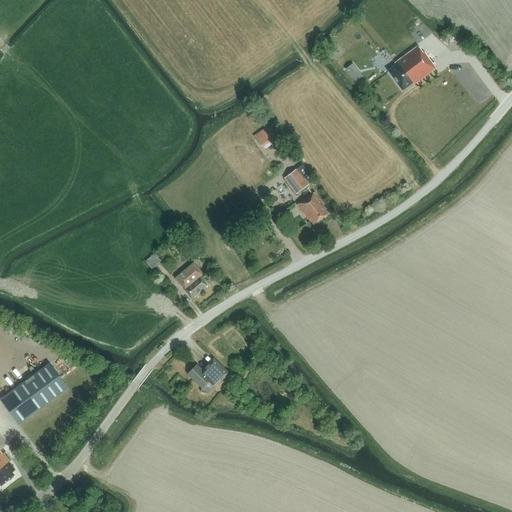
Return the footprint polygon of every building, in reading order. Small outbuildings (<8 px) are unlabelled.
[(424,25),(411,34),(418,45),(432,36),(424,25)] [(414,84),(435,68),(424,53),(423,54),(417,47),(395,64),(396,65),(388,71),(402,90),(412,83),(414,84)] [(459,78),(472,69),(463,57),(451,66),(459,78)] [(352,64),(346,69),(356,81),(362,76),(352,64)] [(278,140),(267,126),(253,136),(263,151),(278,140)] [(296,193),(308,184),(297,169),(285,179),(296,193)] [(314,224),(328,213),(322,205),(323,204),(314,192),(297,205),(308,219),(309,218),(314,224)] [(152,269),(160,263),(153,255),(145,261),(152,269)] [(275,264),(284,259),(282,255),(273,260),(275,264)] [(191,298),(208,285),(200,276),(202,274),(194,263),(175,278),(184,289),(191,298)] [(197,365),(187,374),(202,388),(201,392),(208,394),(217,384),(217,385),(223,379),(229,373),(217,362),(213,358),(202,370),(197,365)] [(0,399),(0,400),(18,425),(67,388),(48,363),(0,399)] [(245,398),(241,402),(245,406),(250,402),(245,398)] [(0,451),(0,484),(1,486),(14,475),(11,473),(15,470),(0,451)]
